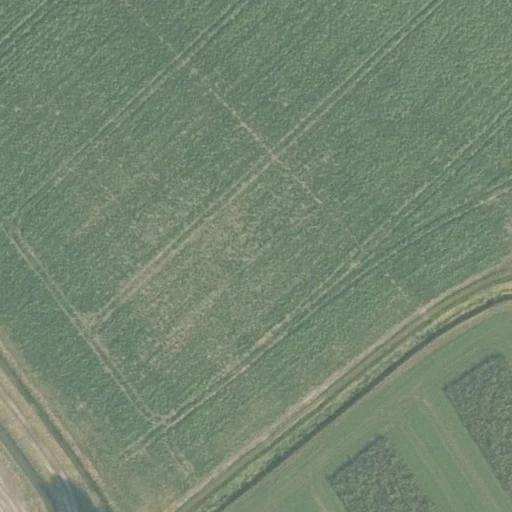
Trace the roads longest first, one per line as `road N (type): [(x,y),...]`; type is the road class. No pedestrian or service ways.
road 1 (track): [(182,511),(401,331),(477,283),(511,273)]
road 2 (track): [(73,511),(58,470),(0,392)]
